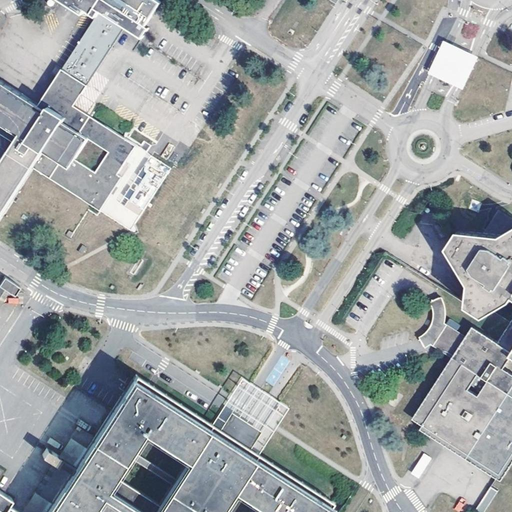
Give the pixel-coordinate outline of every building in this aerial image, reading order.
[(85,13),(95,19),(98,14),(124,29),(140,38),(141,36),(144,38),(150,29),(146,26),(160,3),(156,0),(56,0),(81,15),(85,13)] [(123,138),(90,115),(87,120),(71,110),(74,105),(124,29),(98,14),(95,19),(74,50),(38,106),(0,80),(0,134),(12,142),(0,160),(0,220),(34,167),(100,211),(122,178),(118,174),(136,146),(123,138)] [(458,88),(462,90),(463,90),(477,61),(479,57),(473,54),(450,44),(444,41),(439,53),(428,74),(433,77),(458,88)] [(90,115),(74,105),(71,110),(87,120),(90,115)] [(123,138),(136,146),(146,153),(151,146),(144,141),(141,145),(130,137),(131,136),(127,133),(123,138)] [(448,326),(434,348),(439,351),(452,360),(413,422),(423,428),(500,477),(511,458),(511,229),(501,236),(484,234),(459,231),(451,242),(448,248),(447,257),(468,294),(467,306),(466,317),(483,327),(500,317),(511,311),(511,308),(511,322),(511,324),(497,347),(471,329),(466,337),(458,332),(448,326)] [(20,287),(4,276),(0,282),(0,285),(14,295),(20,287)] [(434,348),(448,326),(446,324),(447,318),(447,311),(445,305),(442,299),(437,301),(431,303),(433,312),(433,319),(431,327),(426,334),(421,338),(420,338),(422,344),(425,350),(431,346),(434,348)] [(214,422),(207,430),(216,436),(229,417),(245,427),(255,433),(243,453),(255,461),(259,455),(274,430),(276,427),(277,425),(288,409),(276,401),(269,397),(256,389),(250,385),(241,379),(232,394),(222,409),(218,417),(214,422)] [(243,453),(255,433),(245,427),(229,417),(216,436),(207,430),(131,381),(112,410),(73,471),(69,476),(46,511),(13,511),(7,508),(4,511),(326,511),(328,508),(255,461),(243,453)] [(404,398),(393,391),(385,404),(395,410),(404,398)] [(511,458),(500,477),(423,428),(421,432),(428,437),(495,480),(501,484),(511,467),(511,458)] [(44,452),(40,459),(58,470),(59,469),(62,464),(63,463),(44,452)] [(62,464),(59,469),(69,476),(73,471),(62,464)] [(0,511),(4,511),(7,508),(10,503),(0,496),(0,477),(1,475),(0,474),(0,511)] [(485,511),(499,490),(492,485),(474,511),(485,511)] [(453,506),(457,511),(460,511),(468,506),(463,499),(453,506)]
